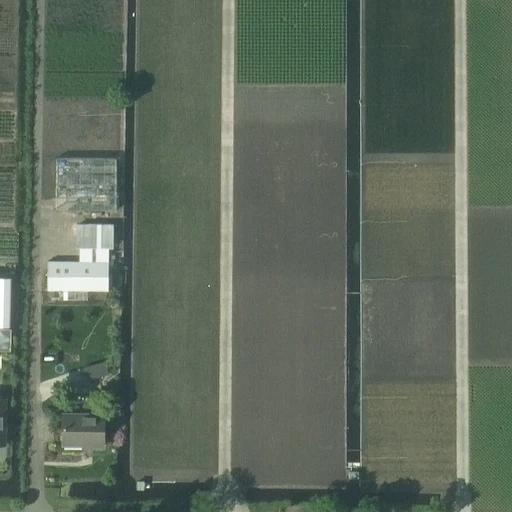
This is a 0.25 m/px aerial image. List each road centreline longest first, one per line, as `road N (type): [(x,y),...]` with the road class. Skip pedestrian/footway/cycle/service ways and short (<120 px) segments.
road 1 (track): [(227,0),(222,511)]
road 2 (track): [(458,0),(461,511)]
